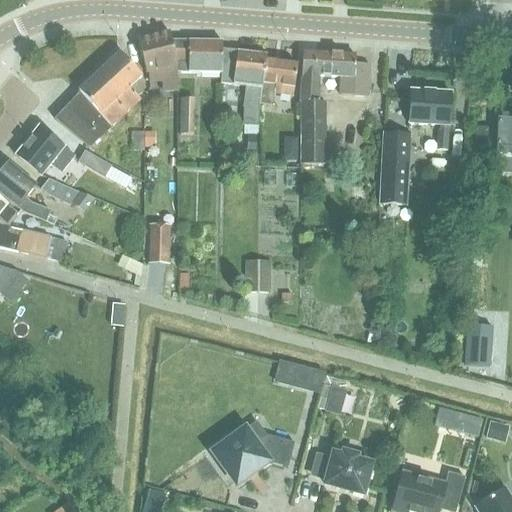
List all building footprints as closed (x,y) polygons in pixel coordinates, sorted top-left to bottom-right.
[(177,73),(177,63),(172,43),(170,34),(139,42),(147,75),(149,74),(150,83),(162,83),(162,91),(164,91),(166,93),(173,92),(176,91),(178,91),(177,73)] [(222,42),(172,43),(177,63),(177,73),(221,74),(222,51),(222,42)] [(221,80),(220,85),(233,87),(247,89),(248,89),(246,105),(243,105),(241,127),(245,127),(259,128),(260,107),(260,106),(262,85),(264,63),(264,56),(222,51),(221,74),(221,80)] [(81,91),(115,124),(140,100),(137,97),(147,88),(140,81),(143,78),(121,54),(81,91)] [(303,54),(300,105),(302,105),(301,166),(325,167),(327,106),(320,106),(321,79),(342,80),(341,97),(368,99),(370,67),(355,66),(356,57),(316,55),(303,54)] [(264,63),(260,106),(274,107),(274,95),(294,96),(296,65),(264,63)] [(115,124),(81,91),(80,92),(81,94),(55,121),(90,148),(115,124)] [(449,153),(453,95),(412,93),(409,127),(441,129),(441,134),(439,134),(438,152),(449,153)] [(193,136),(194,100),(182,100),(181,136),(193,136)] [(511,118),(505,118),(501,178),(511,178),(511,118)] [(40,129),(17,158),(43,179),(53,168),(63,176),(77,158),(64,148),(40,129)] [(475,129),(474,167),(488,167),(489,153),(490,130),(475,129)] [(144,147),(144,134),(132,134),(132,153),(145,152),(144,147)] [(155,134),(144,134),(144,147),(156,146),(155,134)] [(406,209),(411,137),(386,136),(381,208),(406,209)] [(247,138),(247,152),(250,152),(256,152),(257,138),(247,138)] [(285,139),(285,161),(297,162),(297,140),(285,139)] [(179,140),(179,148),(190,149),(190,141),(179,140)] [(245,151),(244,163),(257,163),(257,152),(256,152),(250,152),(247,152),(245,151)] [(86,152),(79,164),(104,179),(105,179),(111,167),(86,152)] [(0,176),(0,194),(24,213),(53,226),(59,217),(31,205),(33,203),(26,197),(36,185),(9,164),(0,176)] [(111,167),(105,179),(125,191),(132,180),(111,167)] [(49,182),(42,191),(49,197),(70,205),(71,204),(79,194),(49,182)] [(453,186),(452,209),(466,210),(468,187),(453,186)] [(79,194),(71,204),(83,214),(95,200),(79,194)] [(0,250),(44,261),(45,261),(50,241),(49,240),(10,232),(7,228),(16,218),(0,203),(0,250)] [(150,227),(149,266),(167,267),(169,228),(150,227)] [(467,257),(466,268),(480,269),(481,257),(467,257)] [(129,260),(124,271),(141,279),(142,267),(129,260)] [(246,263),(245,295),(258,295),(258,263),(246,263)] [(271,263),(258,263),(258,295),(270,295),(271,263)] [(0,295),(1,296),(18,275),(0,269),(0,295)] [(111,269),(108,280),(120,284),(124,272),(111,269)] [(292,296),(281,296),(281,305),(292,305),(292,296)] [(112,306),(110,328),(123,329),(125,307),(112,306)] [(468,326),(466,365),(491,367),(493,328),(468,326)] [(373,337),(372,346),(380,348),(382,340),(373,337)] [(275,358),(268,378),(310,392),(317,371),(275,358)] [(320,395),(316,410),(326,413),(340,416),(346,393),(332,390),(322,387),(320,395)] [(439,411),(434,428),(477,439),(482,422),(439,411)] [(509,429),(490,424),(486,441),(505,446),(509,429)] [(267,437),(255,445),(245,431),(213,455),(236,487),(249,478),(248,476),(255,471),(256,473),(268,464),(288,469),(295,444),(267,437)] [(333,455),(331,461),(325,485),(325,486),(338,490),(339,488),(346,490),(346,492),(363,497),(372,466),(356,462),(357,458),(343,454),(342,458),(333,455)] [(439,511),(441,511),(455,511),(465,479),(448,474),(445,486),(403,474),(392,511),(439,511)] [(511,511),(511,500),(505,490),(475,509),(476,511),(511,511)] [(150,491),(144,511),(160,511),(165,495),(150,491)]
